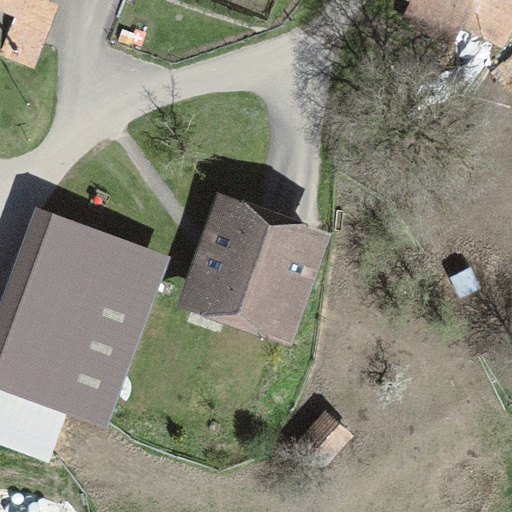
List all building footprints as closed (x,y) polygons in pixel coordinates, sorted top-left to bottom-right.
[(2,51),(27,60),(50,5),(38,0),(2,0),(20,7),(2,51)] [(449,43),(460,24),(493,40),(511,1),(511,0),(411,0),(414,1),(404,19),(449,43)] [(194,294),(284,326),(314,242),(225,209),(194,294)] [(0,377),(101,414),(158,261),(51,222),(0,360),(0,377)] [(317,471),(349,435),(326,414),(293,450),(317,471)]
